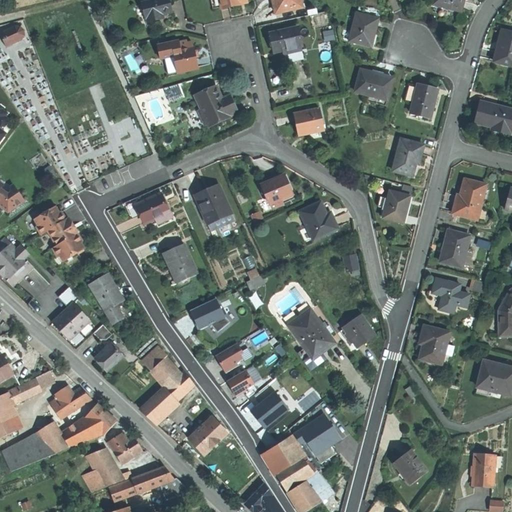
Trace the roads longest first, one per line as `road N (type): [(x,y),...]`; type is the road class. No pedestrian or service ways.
road 1 (residential): [(293,511),(161,327),(93,212)]
road 2 (secondary): [(234,511),(0,296)]
road 3 (residential): [(401,317),(380,293),(363,208),(350,191),(267,139)]
road 4 (residential): [(401,317),(354,511)]
road 5 (residential): [(267,139),(166,171),(98,201),(93,212)]
road 6 (residential): [(447,144),(401,317)]
